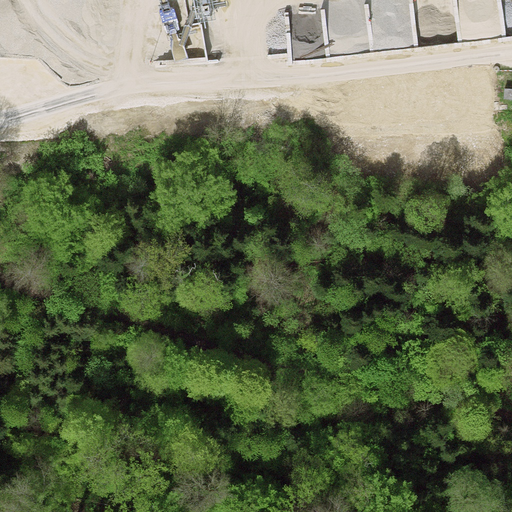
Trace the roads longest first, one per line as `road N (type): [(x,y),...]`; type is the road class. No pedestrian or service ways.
road 1 (track): [(0,282),(313,376),(511,414)]
road 2 (residential): [(0,111),(511,47)]
